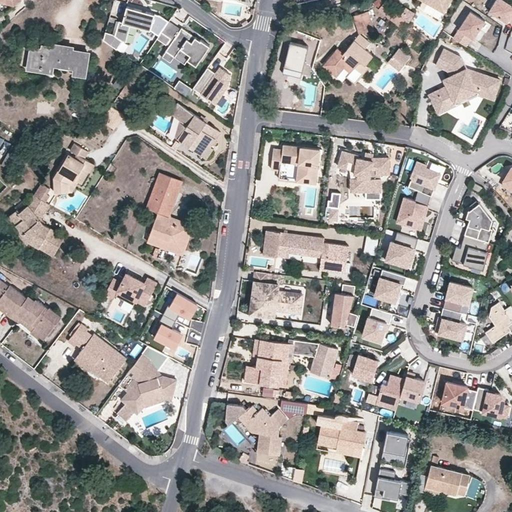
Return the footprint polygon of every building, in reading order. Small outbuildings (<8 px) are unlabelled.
[(448,0),(426,0),(443,9),(448,0)] [(511,4),(504,0),(494,0),(488,10),(506,21),(508,19),(511,21),(511,4)] [(146,15),(142,14),(143,10),(128,5),(124,21),(120,20),(116,33),(107,31),(105,39),(118,49),(124,40),(127,41),(132,24),(152,30),(160,35),(163,31),(170,20),(161,15),(147,11),(146,15)] [(414,12),(405,5),(398,13),(407,20),(414,12)] [(373,19),(371,9),(356,13),(358,22),(373,19)] [(470,10),(451,36),(464,44),(470,36),(472,38),(484,20),(470,10)] [(376,28),(373,19),(358,22),(360,31),(376,28)] [(170,47),(182,28),(170,20),(163,31),(172,38),(167,45),(170,47)] [(210,45),(201,39),(200,40),(195,37),(192,40),(189,38),(191,34),(182,28),(170,47),(167,51),(185,63),(189,57),(198,63),(210,45)] [(172,38),(163,31),(160,35),(158,38),(167,45),(172,38)] [(343,66),(350,72),(361,60),(366,64),(374,54),(366,48),(371,41),(360,31),(348,45),(346,43),(340,50),(337,47),(323,64),(336,75),(343,66)] [(75,49),(75,45),(54,42),(53,45),(43,43),(42,46),(31,45),(27,69),(54,72),(55,66),(74,69),(73,74),(87,76),(91,51),(75,49)] [(301,77),(307,48),(289,44),(283,73),(301,77)] [(411,55),(399,47),(389,61),(400,70),(411,55)] [(479,97),(495,103),(503,79),(465,65),(460,55),(442,47),(435,63),(446,69),(448,75),(440,78),(443,87),(428,93),(437,114),(453,108),(479,97)] [(153,72),(140,64),(133,74),(146,82),(153,72)] [(228,85),(230,73),(223,68),(221,71),(218,69),(216,72),(208,67),(193,87),(212,100),(218,91),(222,94),(228,85)] [(146,82),(133,74),(119,95),(132,103),(146,82)] [(193,88),(180,79),(174,87),(187,96),(193,88)] [(216,103),(222,94),(218,91),(212,100),(216,103)] [(211,146),(221,131),(178,102),(171,112),(180,119),(187,124),(178,138),(208,158),(214,148),(211,146)] [(112,105),(103,119),(116,128),(125,114),(112,105)] [(176,137),(178,138),(187,124),(180,119),(176,137)] [(157,130),(154,134),(163,140),(165,136),(157,130)] [(83,184),(96,164),(84,156),(88,150),(74,141),(69,149),(71,151),(60,170),(59,169),(55,176),(56,191),(73,191),(78,182),(83,184)] [(22,149),(13,144),(3,164),(11,169),(22,149)] [(300,149),(283,147),(277,146),(274,146),(271,166),(280,167),(281,158),(298,160),(297,172),(316,175),(320,147),(301,145),(300,149)] [(345,168),(350,152),(342,149),(337,165),(345,168)] [(387,155),(371,156),(372,159),(363,158),(358,157),(359,155),(350,152),(345,168),(350,169),(352,192),(382,189),(381,175),(369,177),(370,173),(389,171),(387,155)] [(430,194),(439,172),(424,167),(425,164),(415,160),(408,175),(409,175),(406,185),(417,189),(429,194),(430,194)] [(511,167),(508,166),(499,183),(511,190),(511,167)] [(193,224),(170,216),(183,180),(160,171),(147,208),(158,212),(153,227),(148,240),(182,253),(193,224)] [(316,175),(297,172),(296,179),(316,181),(316,175)] [(47,193),(50,188),(40,182),(34,193),(47,201),(50,195),(47,193)] [(473,182),(470,187),(478,192),(480,187),(473,182)] [(416,228),(429,194),(417,189),(413,198),(402,194),(393,218),(416,228)] [(44,224),(41,219),(49,204),(34,196),(29,204),(20,212),(17,210),(7,218),(27,243),(31,241),(46,249),(55,255),(65,236),(44,224)] [(467,208),(476,200),(473,199),(469,203),(467,208)] [(488,226),(491,217),(476,200),(467,208),(470,211),(467,221),(464,233),(488,240),(491,227),(488,226)] [(330,206),(330,219),(340,219),(340,206),(330,206)] [(324,236),(266,228),(263,253),(277,255),(278,246),(288,248),(288,251),(321,256),(336,257),(334,270),(345,271),(348,244),(324,241),(324,236)] [(413,250),(417,237),(396,231),(393,241),(391,240),(385,259),(409,266),(412,254),(409,253),(410,251),(413,250)] [(367,233),(363,251),(375,254),(379,236),(367,233)] [(485,249),(488,240),(464,233),(460,246),(455,245),(451,258),(482,267),(487,250),(485,249)] [(288,248),(278,246),(277,255),(287,256),(288,251),(288,248)] [(336,257),(321,256),(319,268),(334,270),(336,257)] [(406,275),(382,268),(374,294),(395,300),(400,282),(404,283),(406,275)] [(267,282),(268,272),(255,270),(254,280),(267,282)] [(157,284),(147,278),(144,283),(136,278),(135,280),(132,279),(133,277),(127,274),(122,283),(116,294),(126,299),(128,295),(136,300),(146,305),(157,284)] [(0,302),(9,309),(6,312),(6,313),(12,317),(27,296),(9,283),(8,284),(0,278),(0,302)] [(116,294),(122,283),(113,278),(105,294),(114,298),(116,294)] [(267,282),(254,280),(250,313),(275,315),(275,308),(301,311),(302,292),(277,290),(278,283),(272,282),(267,282)] [(468,302),(472,285),(450,280),(443,306),(460,310),(462,300),(468,302)] [(350,308),(354,293),(355,283),(343,281),(342,292),(336,291),(334,306),(350,308)] [(164,314),(176,321),(181,313),(191,318),(198,304),(178,292),(170,306),(169,305),(164,314)] [(50,307),(49,308),(35,298),(35,299),(29,295),(27,296),(12,317),(18,322),(19,323),(20,322),(22,318),(34,328),(32,330),(31,332),(41,340),(42,340),(62,315),(50,307)] [(136,300),(128,295),(126,299),(134,304),(136,300)] [(511,306),(510,303),(504,307),(498,299),(490,305),(488,314),(494,323),(485,330),(492,341),(511,326),(511,306)] [(0,308),(6,312),(9,309),(0,302),(0,308)] [(350,308),(334,306),(331,324),(344,325),(345,323),(355,326),(358,314),(349,311),(350,308)] [(389,322),(392,312),(372,306),(369,315),(368,314),(362,334),(381,339),(386,321),(389,322)] [(459,320),(461,311),(460,310),(443,306),(440,315),(436,331),(462,337),(466,322),(459,320)] [(162,323),(155,337),(176,348),(183,334),(172,328),(176,321),(164,314),(160,322),(162,323)] [(22,318),(20,322),(32,330),(34,328),(22,318)] [(88,328),(81,323),(68,340),(75,346),(76,345),(87,329),(88,328)] [(76,345),(82,349),(93,334),(87,329),(76,345)] [(108,381),(126,357),(95,333),(93,334),(82,349),(79,354),(93,364),(90,368),(108,381)] [(255,365),(253,381),(279,384),(282,364),(288,365),(289,359),(287,359),(289,342),(260,339),(258,355),(256,366),(255,365)] [(295,343),(289,342),(287,359),(289,359),(294,360),(294,352),(315,355),(319,342),(295,339),(295,343)] [(315,355),(311,371),(337,378),(341,363),(335,361),(339,348),(319,342),(315,355)] [(148,345),(142,353),(150,359),(156,350),(148,345)] [(345,349),(339,348),(335,361),(341,363),(345,349)] [(168,356),(156,350),(150,359),(147,363),(159,372),(168,356)] [(150,359),(142,353),(127,373),(137,382),(146,379),(139,373),(147,363),(150,359)] [(79,354),(75,359),(89,369),(90,368),(93,364),(79,354)] [(378,360),(358,354),(352,373),(372,379),(378,360)] [(137,382),(138,384),(163,375),(159,372),(147,363),(139,373),(146,379),(137,382)] [(247,364),(245,380),(253,381),(255,365),(247,364)] [(282,364),(279,384),(285,385),(288,365),(282,364)] [(407,370),(405,378),(390,373),(388,381),(387,384),(381,383),(378,394),(376,402),(396,408),(400,394),(419,399),(425,379),(414,376),(415,373),(407,370)] [(137,382),(127,373),(118,384),(127,390),(121,398),(123,400),(134,385),(138,384),(137,382)] [(137,410),(145,399),(163,393),(172,396),(177,381),(163,375),(138,384),(134,385),(123,400),(126,402),(137,410)] [(473,407),(477,389),(467,387),(467,385),(446,380),(442,401),(473,408),(473,407)] [(487,389),(488,387),(478,385),(477,389),(473,407),(483,409),(482,410),(507,416),(510,405),(504,403),(505,398),(500,392),(494,391),(487,389)] [(273,395),(274,388),(264,386),(263,394),(273,395)] [(340,402),(342,393),(335,392),(333,400),(340,402)] [(376,402),(378,394),(368,392),(366,399),(376,402)] [(163,393),(145,399),(147,404),(148,405),(165,399),(163,393)] [(141,413),(147,404),(145,399),(137,410),(141,413)] [(308,402),(282,399),(281,406),(289,417),(295,413),(306,414),(307,410),(307,409),(308,402)] [(130,420),(137,410),(126,402),(119,412),(130,420)] [(240,413),(241,415),(247,410),(246,409),(247,408),(244,404),(228,402),(227,419),(230,423),(240,413)] [(324,411),(324,404),(308,402),(307,409),(324,411)] [(288,419),(279,408),(270,415),(263,407),(258,411),(253,404),(247,410),(241,415),(240,416),(253,430),(261,431),(258,450),(279,454),(282,436),(278,436),(280,426),(288,419)] [(323,413),(318,413),(317,421),(322,422),(341,426),(343,418),(348,419),(349,415),(339,413),(336,414),(335,415),(323,413)] [(348,419),(343,418),(341,426),(322,422),(318,443),(338,446),(339,442),(340,439),(351,442),(351,445),(363,447),(366,431),(357,429),(358,421),(348,419)] [(405,454),(408,439),(390,435),(388,444),(385,444),(383,457),(385,458),(407,462),(408,455),(405,454)] [(351,445),(339,442),(338,446),(337,451),(361,456),(363,447),(351,445)] [(238,459),(243,461),(248,454),(243,451),(238,459)] [(407,462),(385,458),(383,467),(405,472),(407,462)] [(465,493),(470,474),(431,464),(425,485),(441,489),(457,493),(458,491),(465,493)] [(304,469),(296,467),(293,479),(302,482),(304,469)] [(383,467),(382,473),(396,475),(394,483),(403,485),(405,472),(383,467)] [(382,473),(380,472),(375,496),(384,497),(384,495),(399,498),(400,493),(410,495),(411,486),(403,485),(394,483),(396,475),(382,473)] [(375,496),(372,506),(380,508),(382,498),(375,496)]
